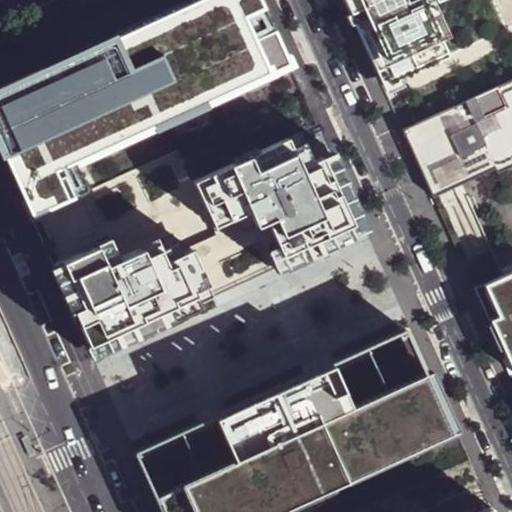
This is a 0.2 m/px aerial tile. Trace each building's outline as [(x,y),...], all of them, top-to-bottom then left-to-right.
[(198,0),(0,91),(0,152),(29,217),(66,200),(54,173),(289,66),(258,0),(198,0)] [(511,0),(341,0),(381,86),(447,56),(422,4),(429,0),(511,0)] [(511,80),(402,131),(433,198),(511,161),(511,80)] [(295,136),(192,183),(214,233),(237,223),(243,234),(266,223),(285,266),(364,230),(333,162),(329,155),(309,164),(295,136)] [(511,161),(433,198),(436,206),(499,177),(501,182),(511,177),(511,161)] [(51,267),(90,355),(212,300),(196,263),(182,269),(171,246),(144,259),(140,250),(116,261),(106,238),(80,251),(81,254),(51,267)] [(511,271),(473,289),(501,350),(511,345),(511,271)] [(155,495),(163,511),(279,511),(457,431),(428,371),(350,407),(330,363),(215,417),(235,459),(155,495)]
